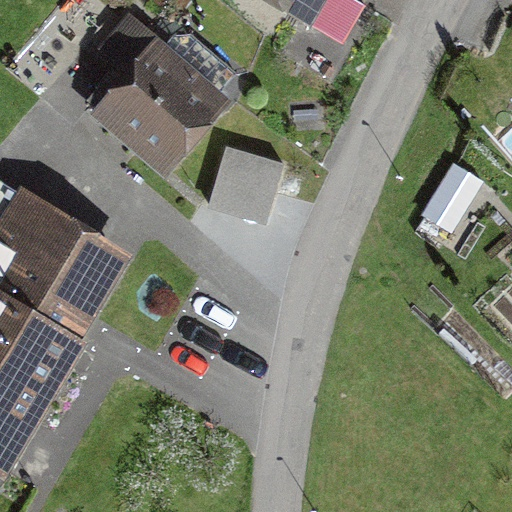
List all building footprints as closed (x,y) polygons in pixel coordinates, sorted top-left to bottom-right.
[(228,0),(330,57),(350,22),(321,5),(323,0),(228,0)] [(166,183),(218,121),(157,70),(166,58),(128,27),(67,101),(127,151),(166,183)] [(483,181),(455,164),(438,194),(466,210),(483,181)] [(466,210),(438,194),(421,224),(449,240),(466,210)] [(66,382),(127,271),(35,221),(0,284),(0,477),(10,483),(66,382)]
